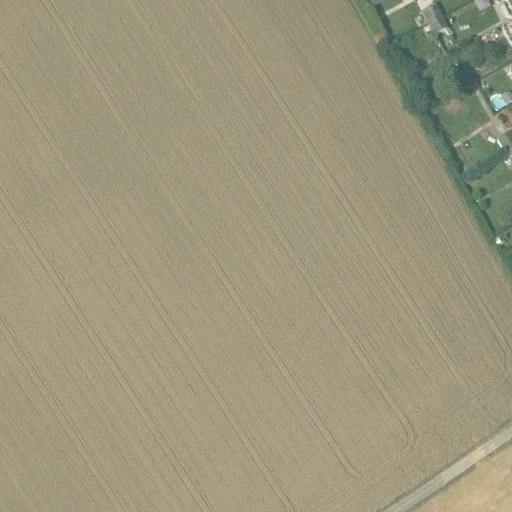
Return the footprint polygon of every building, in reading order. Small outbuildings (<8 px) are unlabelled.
[(371,0),(378,14),(408,0),(371,0)] [(511,0),(502,0),(511,18),(511,0)] [(435,9),(422,15),(428,27),(441,21),(435,9)] [(441,21),(428,27),(434,39),(447,33),(441,21)] [(511,26),(501,33),(510,50),(511,49),(511,26)] [(477,116),(470,105),(458,113),(465,124),(477,116)] [(511,142),(508,136),(496,143),(503,154),(511,149),(511,142)] [(511,149),(503,154),(510,166),(511,164),(511,149)]
